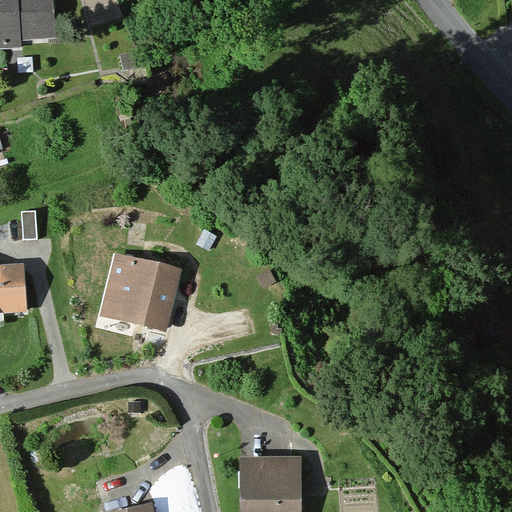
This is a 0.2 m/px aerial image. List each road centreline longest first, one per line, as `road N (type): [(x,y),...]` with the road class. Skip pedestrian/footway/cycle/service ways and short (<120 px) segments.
road 1 (unknown): [(74,390),(41,248)]
road 2 (residential): [(511,96),(426,0)]
